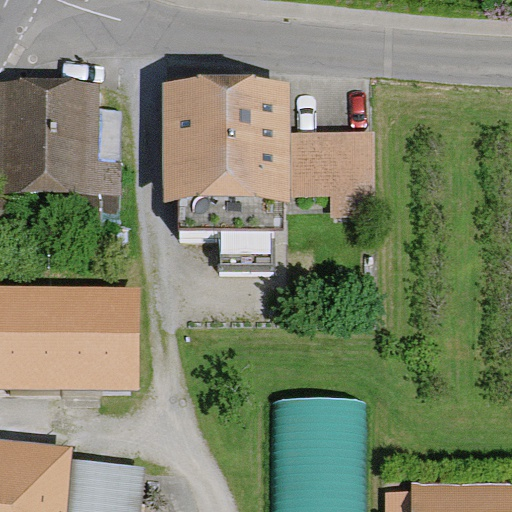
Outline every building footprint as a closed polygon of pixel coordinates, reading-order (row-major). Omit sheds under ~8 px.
[(91,178),(92,94),(0,93),(0,211),(120,212),(121,178),(91,178)] [(285,103),(165,106),(167,221),(285,219),(285,209),(368,208),(367,143),(286,144),(285,103)] [(131,307),(0,303),(0,399),(128,403),(131,307)] [(273,402),(274,511),(366,511),(365,400),(273,402)] [(0,511),(63,511),(69,462),(0,455),(0,511)] [(511,511),(511,488),(385,491),(385,511),(511,511)]
